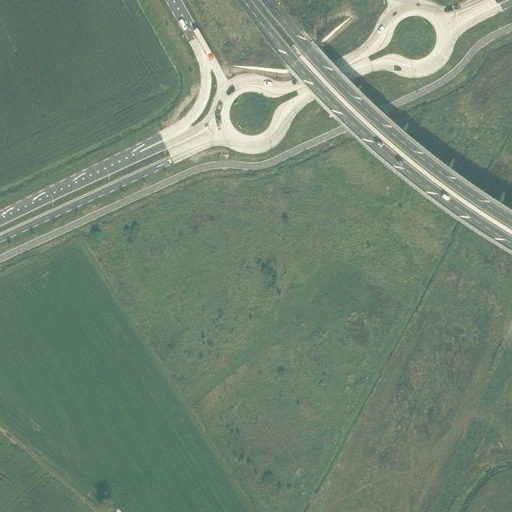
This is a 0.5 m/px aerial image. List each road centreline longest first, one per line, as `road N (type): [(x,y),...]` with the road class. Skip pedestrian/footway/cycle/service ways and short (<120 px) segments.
road 1 (primary): [(246,0),(317,86),(386,151),(511,240)]
road 2 (primary): [(511,221),(394,137),(262,0)]
road 3 (primary): [(225,136),(241,147),(269,143),(302,100),(372,67),(424,71),(440,60),(447,35)]
road 4 (primary): [(0,237),(225,136)]
road 5 (primary): [(405,6),(359,55),(286,88),(246,81),(227,90)]
road 6 (primary): [(169,140),(0,221)]
